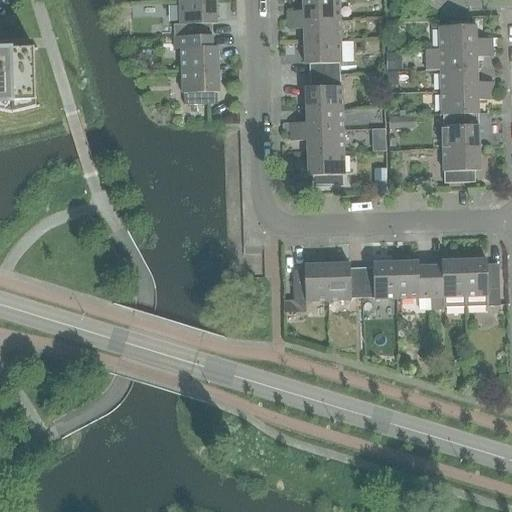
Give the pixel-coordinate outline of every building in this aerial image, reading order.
[(286,13),(287,22),(339,20),(338,0),(302,0),(302,12),(286,13)] [(173,38),(181,38),(206,37),(205,25),(216,25),(216,2),(179,3),(179,25),(173,25),(173,38)] [(303,30),(303,43),(340,41),(339,20),(287,22),(287,30),(303,30)] [(397,40),(397,23),(387,23),(387,40),(397,40)] [(439,50),(492,49),(492,40),(475,40),(475,27),(438,28),(439,50)] [(218,71),(217,48),(212,48),(212,37),(206,37),(181,38),(173,38),(174,50),(180,50),(181,72),(218,71)] [(315,65),(315,76),(339,75),(339,64),(340,64),(340,41),(303,43),(304,65),(315,65)] [(37,51),(37,49),(0,50),(0,112),(11,114),(39,108),(38,106),(35,107),(33,51),(37,51)] [(492,58),(492,49),(439,50),(425,51),(425,73),(440,72),(476,71),(476,58),(492,58)] [(402,53),(386,53),(386,72),(402,71),(402,53)] [(218,71),(181,72),(182,94),(183,94),(184,106),(208,106),(208,94),(218,93),(218,71)] [(440,72),(440,94),(493,92),(493,83),(477,83),(476,71),(440,72)] [(396,86),(396,73),(387,73),(388,86),(396,86)] [(305,89),(305,111),(342,109),(341,87),(339,87),(339,75),(315,76),(316,88),(305,89)] [(441,116),(442,116),(466,115),(478,115),(477,101),(493,101),(493,92),(440,94),(441,116)] [(290,124),(290,133),(342,131),(342,109),(305,111),(306,124),(290,124)] [(441,128),(442,150),(479,149),(478,127),(467,127),(466,115),(442,116),(443,128),(441,128)] [(399,118),(390,118),(390,129),(399,129),(399,118)] [(306,142),(307,154),(343,153),(342,131),(290,133),(290,142),(306,142)] [(384,142),(372,143),(372,154),(385,153),(384,142)] [(479,172),(479,149),(442,150),(443,173),(443,185),(468,184),(468,172),(479,172)] [(343,153),(307,154),(307,177),(318,177),(319,189),(343,187),(342,175),(343,175),(343,153)] [(387,180),(373,181),(374,194),(374,195),(378,195),(387,195),(387,194),(387,180)] [(441,273),(430,273),(431,311),(443,311),(443,308),(465,308),(463,261),(441,262),(441,273)] [(487,308),(499,307),(498,271),(486,271),(486,261),(463,261),(465,308),(487,307),(487,308)] [(373,275),(361,275),(362,299),(374,299),(374,301),(396,300),(395,263),(372,264),(373,275)] [(417,263),(395,263),(396,300),(418,299),(418,312),(431,311),(430,273),(418,274),(417,263)] [(306,313),(305,303),(328,302),(326,265),(304,266),(304,277),(292,277),(293,301),(283,302),(283,314),(306,313)] [(349,265),(326,265),(328,302),(350,301),(350,300),(362,299),(361,275),(349,275),(349,265)]
